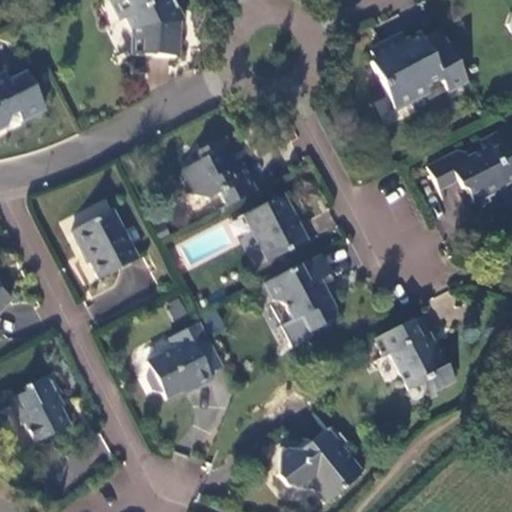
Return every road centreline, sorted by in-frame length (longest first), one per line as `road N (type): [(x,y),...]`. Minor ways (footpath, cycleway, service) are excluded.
road 1 (residential): [(0,191),(146,487)]
road 2 (residential): [(232,73),(42,173),(0,178)]
road 3 (residential): [(292,87),(342,196),(415,269)]
